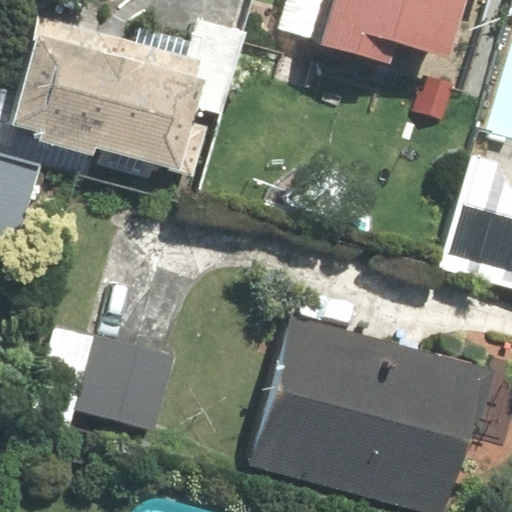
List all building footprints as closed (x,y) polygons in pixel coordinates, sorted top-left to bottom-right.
[(214,50),(46,10),(23,107),(190,147),(214,50)] [(511,141),(511,39),(487,135),(511,141)] [(39,154),(0,144),(0,240),(18,244),(39,154)] [(448,253),(511,274),(511,181),(475,170),(448,253)] [(479,363),(286,320),(255,456),(449,499),(479,363)] [(86,397),(161,412),(175,343),(90,327),(82,367),(49,361),(38,412),(81,421),(86,397)]
